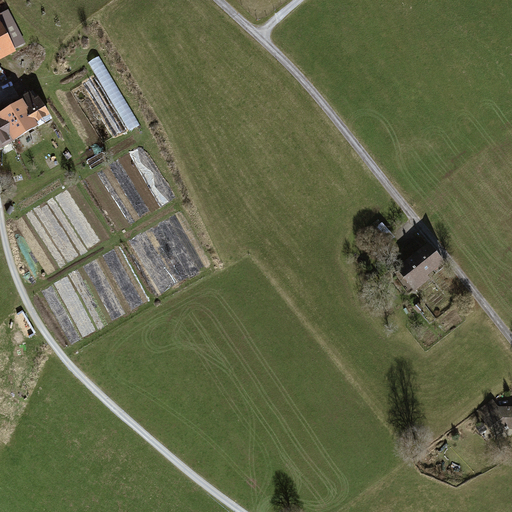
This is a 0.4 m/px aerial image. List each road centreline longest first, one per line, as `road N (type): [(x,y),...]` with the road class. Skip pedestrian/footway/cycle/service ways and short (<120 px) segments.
road 1 (unclassified): [(511,337),(311,89),(220,0)]
road 2 (track): [(243,511),(62,356),(18,282),(0,201)]
